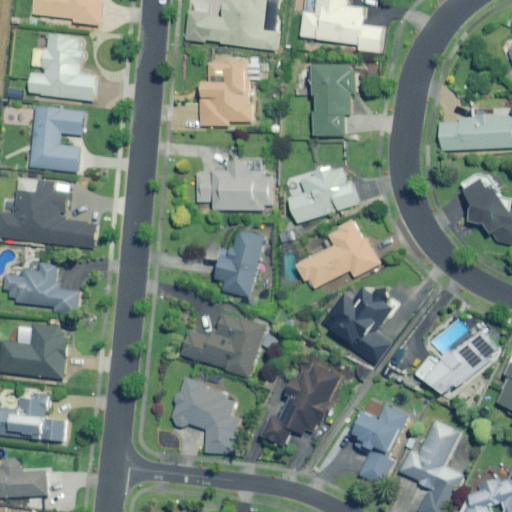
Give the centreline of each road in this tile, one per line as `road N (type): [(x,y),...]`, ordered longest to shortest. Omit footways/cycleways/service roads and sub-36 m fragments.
road 1 (residential): [(155,0),(113,465)]
road 2 (residential): [(463,0),(433,33),(412,81),(403,149),(408,192),(419,225),(454,265),(511,295)]
road 3 (residential): [(113,465),(295,490),(343,511)]
